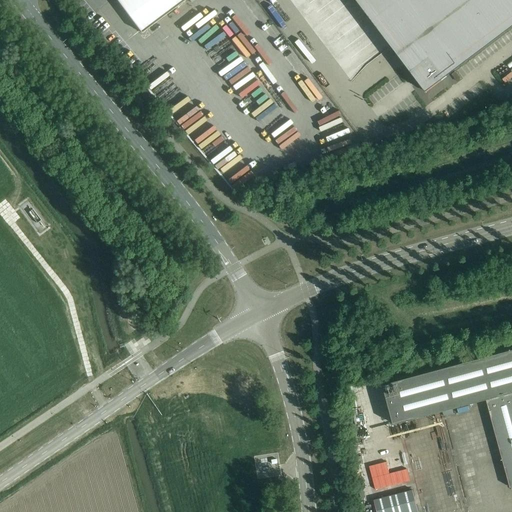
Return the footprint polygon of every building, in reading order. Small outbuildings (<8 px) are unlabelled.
[(116,0),(141,32),(184,0),(116,0)] [(511,0),(356,0),(426,92),(511,27),(511,0)] [(511,349),(383,385),(394,424),(442,411),(444,416),(453,413),(452,408),(486,399),(510,487),(511,486),(511,349)] [(366,471),(369,483),(410,472),(407,460),(366,471)] [(412,489),(374,499),(377,511),(415,511),(418,511),(412,489)]
